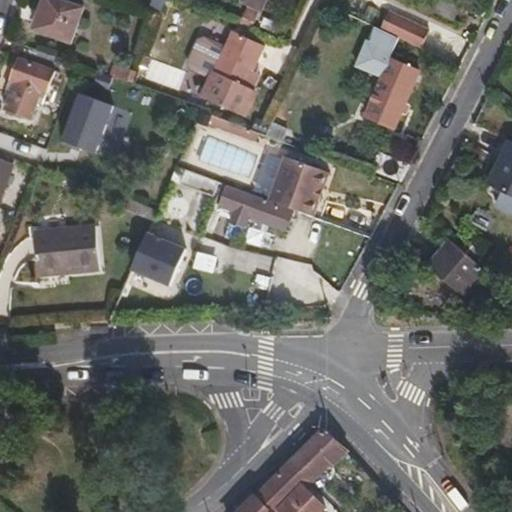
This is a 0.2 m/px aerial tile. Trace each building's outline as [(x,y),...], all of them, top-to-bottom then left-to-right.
[(68,39),(82,5),(69,0),(43,0),(34,26),(68,39)] [(452,15),(457,3),(451,0),(430,0),(429,5),(452,15)] [(420,50),(426,36),(396,23),(390,36),(420,50)] [(246,66),(253,46),(224,35),(201,99),(242,114),(252,86),(249,85),(240,82),(246,66)] [(53,56),(23,45),(18,57),(48,68),(53,56)] [(46,91),(53,70),(48,68),(18,57),(15,56),(7,77),(13,79),(3,108),(28,118),(40,89),(46,91)] [(393,127),(417,71),(385,58),(362,114),(393,127)] [(249,85),(255,68),(246,66),(240,82),(249,85)] [(122,109),(88,96),(71,143),(104,154),(122,109)] [(254,138),(256,131),(209,114),(206,121),(254,138)] [(511,143),(492,175),(505,184),(511,188),(511,143)] [(398,179),(407,163),(374,151),(368,168),(398,179)] [(328,173),(284,156),(268,200),(291,208),(312,216),(328,173)] [(0,188),(10,162),(0,157),(0,188)] [(210,195),(216,181),(182,168),(177,183),(210,195)] [(283,229),(291,208),(268,200),(225,184),(217,204),(231,210),(227,220),(242,226),(246,215),(283,229)] [(511,211),(511,188),(505,184),(495,201),(511,211)] [(37,276),(96,270),(93,226),(34,232),(37,276)] [(464,285),(486,263),(450,232),(430,255),(464,285)] [(197,252),(156,236),(142,273),(183,288),(197,252)] [(319,434),(306,442),(287,462),(306,482),(329,459),(333,463),(341,456),(333,447),(319,434)] [(318,511),(320,510),(299,489),(306,482),(287,462),(253,498),(266,511),(318,511)] [(266,511),(253,498),(240,511),(266,511)]
